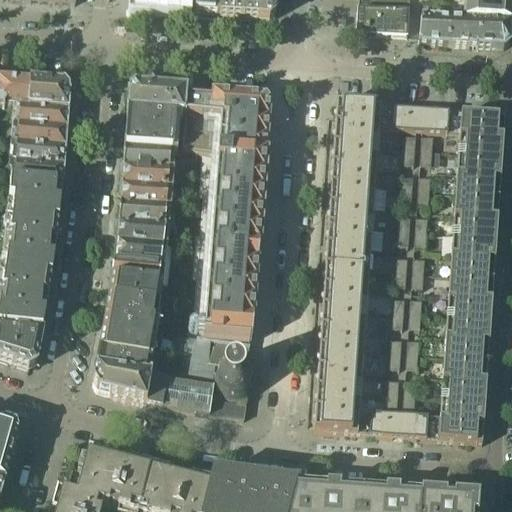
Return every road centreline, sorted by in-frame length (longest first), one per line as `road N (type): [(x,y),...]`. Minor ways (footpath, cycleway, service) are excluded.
road 1 (residential): [(275,458),(302,66)]
road 2 (residential): [(98,50),(104,75),(93,211),(77,246),(49,412)]
road 3 (residential): [(511,182),(491,473)]
road 4 (residential): [(49,412),(275,458)]
road 5 (residential): [(275,458),(491,473)]
road 6 (residential): [(302,66),(511,82)]
road 7 (residential): [(98,50),(302,66)]
